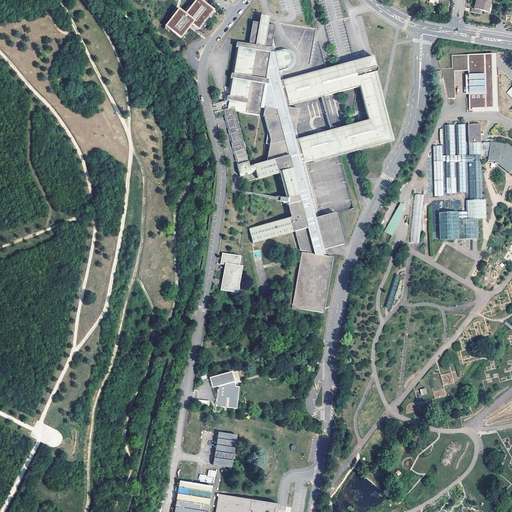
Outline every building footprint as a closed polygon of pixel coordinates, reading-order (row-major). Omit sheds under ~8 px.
[(215,10),(202,0),(195,0),(186,12),(179,7),(178,8),(173,14),(164,26),(180,39),(189,28),(191,25),(198,30),(215,10)] [(475,10),(474,9),(472,9),(471,13),(480,15),(481,11),(487,13),(489,4),(485,3),(476,1),(475,5),(476,5),(476,6),(475,10)] [(290,218),(288,218),(249,229),(253,244),(254,243),(291,233),(295,232),(300,250),(307,251),(307,254),(301,253),(291,309),(318,313),(323,314),(332,258),(328,258),(327,250),(344,245),(336,213),(317,218),(303,164),(339,155),(392,141),(386,116),(380,91),(375,72),(376,71),(376,70),(376,68),(373,55),(330,68),(307,74),(283,80),(281,73),(286,71),(292,69),(295,65),(297,61),(296,57),(294,53),(291,50),(287,48),(281,49),(276,51),(272,37),(274,25),(267,24),(268,17),(265,16),(260,15),(258,23),(252,22),(248,45),(236,43),(235,47),(236,47),(232,74),(230,74),(229,78),(231,78),(230,88),(228,101),(226,109),(222,110),(224,118),(225,121),(227,131),(228,133),(231,144),(231,147),(234,158),(235,160),(236,165),(238,174),(254,170),(256,179),(276,174),(278,173),(284,199),(279,198),(278,200),(278,202),(286,204),(287,205),(290,218)] [(493,107),(491,54),(468,54),(452,55),(452,68),(442,69),(447,99),(455,99),(454,71),(468,71),(469,74),(469,80),(469,86),(469,94),(469,107),(493,107)] [(468,125),(469,143),(481,143),(480,125),(468,125)] [(487,161),(488,157),(481,156),(481,143),(469,143),(469,156),(465,156),(464,127),(457,127),(457,156),(455,156),(454,126),(444,126),(445,156),(442,156),(442,146),(433,147),(435,196),(444,196),(442,163),(446,163),(447,195),(455,195),(454,163),(457,163),(458,194),(466,194),(465,162),(469,162),(470,201),(466,201),(467,212),(458,212),(438,213),(439,241),(458,241),(476,240),(476,221),(485,220),(485,201),(482,201),(480,162),(481,162),(481,160),(487,161)] [(488,157),(487,161),(486,164),(498,166),(499,164),(510,174),(511,175),(511,147),(507,143),(506,144),(491,141),(488,157)] [(423,196),(415,195),(410,243),(418,244),(423,196)] [(404,204),(401,203),(384,231),(392,236),(399,224),(404,204)] [(440,245),(434,256),(439,258),(445,247),(446,244),(442,242),(440,245)] [(237,257),(222,254),(220,264),(224,265),(237,268),(239,257),(237,257)] [(237,268),(224,265),(221,280),(238,283),(241,268),(237,268)] [(398,275),(395,274),(384,307),(387,308),(390,309),(401,276),(398,275)] [(238,283),(221,280),(219,291),(236,294),(238,283)] [(231,371),(209,378),(212,388),(218,386),(216,406),(236,409),(239,387),(235,386),(234,382),(231,371)] [(219,433),(213,465),(232,469),(237,436),(220,433),(219,433)] [(207,511),(212,487),(179,481),(173,511),(207,511)] [(217,507),(216,511),(277,511),(278,506),(254,502),(219,496),(217,507)]
